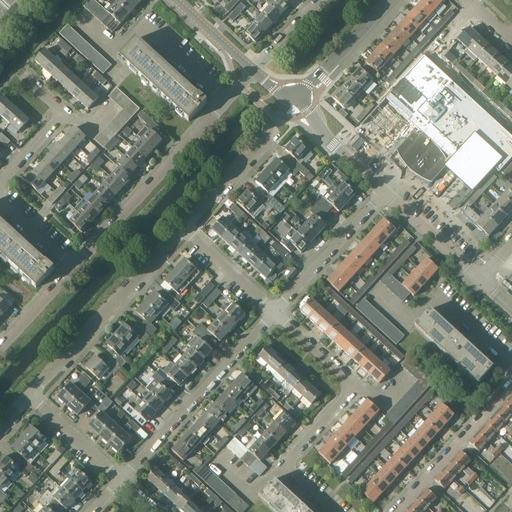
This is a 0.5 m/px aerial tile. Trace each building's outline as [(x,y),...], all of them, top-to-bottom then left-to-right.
[(97,3),(93,0),(91,0),(84,7),(89,12),(97,3)] [(110,0),(107,3),(112,8),(107,13),(110,15),(115,19),(120,25),(130,15),(117,3),(117,2),(114,0),(110,0)] [(134,0),(118,0),(117,2),(117,3),(130,15),(139,4),(134,0)] [(267,0),(266,2),(270,5),(281,15),(290,6),(283,0),(267,0)] [(447,0),(423,0),(422,2),(434,12),(442,3),(443,5),(448,0),(447,0)] [(434,12),(422,2),(414,10),(426,21),(434,12)] [(101,7),(97,3),(89,12),(93,16),(101,7)] [(229,12),(235,6),(231,3),(225,9),(229,12)] [(241,4),(237,8),(241,12),(245,8),(241,4)] [(262,14),(273,24),(281,15),(270,5),(262,14)] [(106,11),(101,7),(93,16),(98,20),(106,11)] [(233,22),(241,12),(237,8),(228,17),(233,22)] [(426,21),(414,10),(406,19),(418,30),(426,21)] [(107,13),(106,11),(98,20),(102,24),(110,15),(107,13)] [(454,14),(450,11),(442,20),(445,23),(454,14)] [(253,23),(264,33),(273,24),(262,14),(253,23)] [(115,19),(110,15),(102,24),(107,28),(115,19)] [(107,28),(112,33),(115,31),(120,25),(115,19),(107,28)] [(418,30),(406,19),(398,28),(410,39),(418,30)] [(445,23),(442,20),(434,29),(437,32),(445,23)] [(264,33),(253,23),(245,32),(256,42),(264,33)] [(60,34),(64,38),(72,29),(68,25),(60,34)] [(410,39),(398,28),(390,36),(402,47),(410,39)] [(458,41),(463,46),(468,50),(479,37),(469,28),(458,41)] [(77,33),(72,29),(64,38),(69,42),(77,33)] [(437,32),(434,29),(426,38),(429,41),(437,32)] [(81,37),(77,33),(69,42),(73,46),(81,37)] [(402,47),(390,36),(382,45),(394,56),(402,47)] [(85,41),(81,37),(73,46),(77,50),(85,41)] [(479,37),(468,50),(477,59),(488,46),(479,37)] [(429,41),(426,38),(418,47),(421,50),(429,41)] [(119,58),(133,71),(189,122),(199,111),(200,112),(207,104),(199,96),(197,98),(135,42),(137,40),(136,39),(119,58)] [(63,49),(66,45),(61,40),(58,44),(63,49)] [(90,45),(85,41),(77,50),(82,54),(90,45)] [(66,45),(63,49),(69,53),(72,50),(66,45)] [(94,49),(90,45),(82,54),(86,58),(94,49)] [(394,56),(382,45),(374,54),(386,65),(394,56)] [(488,46),(477,59),(487,67),(498,55),(488,46)] [(421,50),(418,47),(410,55),(413,58),(421,50)] [(98,53),(94,49),(86,58),(90,62),(98,53)] [(44,69),(54,58),(45,50),(35,60),(44,69)] [(453,66),(456,62),(458,60),(449,51),(443,57),(453,66)] [(95,66),(103,57),(98,53),(90,62),(95,66)] [(367,64),(377,73),(378,74),(386,65),(374,54),(366,63),(367,64)] [(413,58),(410,55),(402,64),(405,67),(413,58)] [(498,55),(487,67),(496,76),(508,64),(498,55)] [(99,70),(107,61),(103,57),(95,66),(99,70)] [(395,89),(386,98),(453,160),(480,184),(495,168),(499,172),(511,157),(511,138),(424,57),(400,84),(395,89)] [(54,58),(44,69),(53,77),(63,66),(54,58)] [(103,74),(111,65),(107,61),(99,70),(103,74)] [(453,66),(463,74),(466,71),(456,62),(453,66)] [(350,79),(363,90),(369,83),(371,81),(371,80),(377,73),(367,64),(361,71),(359,70),(357,72),(350,79)] [(405,67),(402,64),(393,73),(397,76),(405,67)] [(506,85),(511,78),(511,67),(508,64),(496,76),(506,85)] [(63,66),(53,77),(62,85),(72,74),(63,66)] [(463,74),(472,83),(475,80),(466,71),(463,74)] [(99,81),(102,78),(97,73),(94,76),(99,81)] [(385,82),(389,85),(397,76),(393,73),(385,82)] [(72,74),(62,85),(70,93),(81,82),(72,74)] [(102,78),(99,81),(104,86),(107,82),(102,78)] [(342,89),(354,100),(363,90),(350,79),(342,89)] [(390,84),(395,89),(400,84),(395,79),(390,84)] [(472,83),(482,92),(485,89),(475,80),(472,83)] [(81,82),(70,93),(79,101),(89,90),(81,82)] [(122,93),(117,88),(109,97),(114,101),(122,93)] [(354,100),(342,89),(333,98),(345,110),(354,100)] [(482,92),(491,101),(494,98),(485,89),(482,92)] [(89,90),(79,101),(88,109),(98,98),(89,90)] [(119,106),(126,97),(122,93),(114,101),(119,106)] [(0,99),(0,114),(1,116),(11,105),(3,97),(0,99)] [(119,106),(123,110),(131,101),(126,97),(119,106)] [(386,98),(362,124),(428,186),(429,186),(453,160),(410,120),(386,98)] [(491,101),(501,109),(504,106),(494,98),(491,101)] [(131,101),(123,110),(132,118),(140,109),(131,101)] [(365,110),(368,113),(375,106),(371,103),(365,110)] [(11,105),(1,116),(10,124),(20,113),(11,105)] [(501,109),(511,118),(511,116),(511,113),(504,106),(501,109)] [(132,118),(123,110),(119,115),(127,123),(132,118)] [(368,113),(365,110),(356,119),(360,123),(368,113)] [(138,136),(142,140),(154,150),(162,141),(151,131),(157,125),(142,111),(138,116),(148,125),(138,136)] [(19,132),(29,121),(20,113),(10,124),(19,132)] [(119,115),(114,120),(123,128),(127,123),(119,115)] [(114,120),(109,125),(118,133),(123,128),(114,120)] [(109,125),(105,130),(114,138),(114,137),(118,133),(109,125)] [(75,128),(66,137),(77,147),(86,138),(75,128)] [(127,128),(122,133),(127,137),(132,132),(127,128)] [(105,130),(100,135),(109,143),(114,138),(105,130)] [(0,141),(6,147),(10,142),(2,134),(0,135),(0,141)] [(96,140),(104,148),(105,147),(109,143),(100,135),(96,140)] [(77,147),(66,137),(58,146),(69,156),(77,147)] [(114,138),(109,143),(114,147),(119,142),(114,137),(114,138)] [(54,138),(48,146),(54,150),(59,142),(54,138)] [(289,162),(299,171),(305,177),(310,172),(301,164),(306,159),(303,156),(308,150),(296,139),(285,150),(293,157),(289,162)] [(134,149),(145,159),(154,150),(142,140),(134,149)] [(109,143),(105,147),(110,152),(114,147),(109,143)] [(69,156),(58,146),(50,154),(61,165),(69,156)] [(126,158),(137,168),(145,159),(134,149),(126,158)] [(98,156),(93,152),(88,157),(93,161),(98,156)] [(61,165),(50,154),(42,163),(53,173),(61,165)] [(84,162),(88,167),(93,161),(88,157),(84,162)] [(104,162),(100,158),(95,163),(100,167),(104,162)] [(120,168),(129,177),(137,168),(126,158),(118,166),(120,168)] [(266,171),(279,182),(289,171),(294,176),(299,171),(289,162),(284,167),(277,160),(266,171)] [(53,173),(42,163),(34,172),(45,182),(53,173)] [(90,168),(95,172),(100,167),(95,163),(90,168)] [(511,169),(511,164),(511,163),(502,172),(506,176),(511,169)] [(111,178),(123,188),(131,179),(129,177),(120,168),(111,178)] [(324,180),(332,172),(327,168),(319,176),(324,180)] [(81,174),(77,170),(72,175),(77,179),(81,174)] [(259,194),(269,203),(274,198),(269,193),(279,182),(266,171),(256,182),(264,189),(259,194)] [(26,181),(37,191),(45,182),(34,172),(26,181)] [(67,180),(72,185),(77,179),(72,175),(67,180)] [(486,182),(490,185),(496,178),(492,175),(486,182)] [(88,180),(83,176),(79,180),(84,185),(88,180)] [(103,187),(115,197),(123,188),(111,178),(103,187)] [(74,186),(78,190),(84,185),(79,180),(74,186)] [(490,185),(486,182),(478,191),(481,194),(490,185)] [(336,192),(348,203),(356,194),(344,183),(336,192)] [(502,196),(511,204),(511,186),(502,196)] [(60,187),(55,191),(53,194),(58,198),(65,191),(60,187)] [(95,195),(107,206),(115,197),(103,187),(95,195)] [(327,192),(323,197),(318,203),(328,212),(333,207),(339,212),(348,203),(336,192),(331,187),(327,192)] [(255,219),(265,208),(269,212),(273,207),(269,203),(259,194),(255,198),(248,191),(237,203),(255,219)] [(481,194),(478,191),(469,201),(472,204),(481,194)] [(47,201),(52,205),(58,198),(53,194),(47,201)] [(67,194),(63,198),(68,202),(72,198),(67,194)] [(87,204),(98,215),(107,206),(95,195),(87,204)] [(511,209),(511,204),(502,196),(494,205),(506,217),(511,209)] [(54,207),(59,212),(68,202),(63,198),(54,207)] [(472,204),(469,201),(460,210),(476,225),(488,236),(497,226),(485,215),(481,219),(469,208),(472,204)] [(79,213),(90,224),(98,215),(87,204),(79,213)] [(240,218),(244,214),(235,205),(231,210),(240,218)] [(306,224),(318,235),(326,226),(320,221),(326,215),(315,205),(310,211),(314,215),(306,224)] [(506,217),(494,205),(485,215),(497,226),(506,217)] [(71,222),(82,233),(90,224),(79,213),(71,222)] [(244,214),(240,218),(244,223),(249,218),(244,214)] [(282,218),(286,222),(290,218),(286,214),(282,218)] [(221,238),(232,226),(223,218),(212,230),(221,238)] [(375,228),(387,239),(395,230),(384,220),(375,228)] [(293,229),(310,244),(318,235),(306,224),(303,227),(299,223),(293,229)] [(46,279),(54,270),(46,263),(44,265),(0,224),(0,254),(37,288),(46,278),(46,279)] [(232,226),(221,238),(230,247),(241,235),(232,226)] [(387,239),(375,228),(368,237),(379,248),(387,239)] [(310,244),(293,229),(281,243),(291,253),(295,248),(301,254),(310,244)] [(246,230),(241,235),(230,247),(239,255),(250,243),(251,243),(255,239),(246,230)] [(263,239),(267,235),(262,230),(258,235),(263,239)] [(379,248),(368,237),(360,246),(371,257),(379,248)] [(410,243),(406,240),(398,249),(402,252),(410,243)] [(275,251),(280,246),(275,242),(271,247),(275,251)] [(248,263),(259,251),(251,243),(250,243),(239,255),(248,263)] [(280,246),(275,251),(285,260),(289,255),(280,246)] [(371,257),(360,246),(352,255),(363,265),(371,257)] [(404,254),(408,258),(416,249),(412,246),(404,254)] [(390,257),(394,261),(402,252),(398,249),(390,257)] [(259,251),(248,263),(257,271),(268,259),(259,251)] [(408,258),(404,254),(397,263),(400,267),(408,258)] [(273,255),(268,259),(257,271),(266,280),(268,278),(271,281),(273,281),(276,278),(276,275),(273,272),(282,263),(273,255)] [(363,265),(352,255),(344,263),(356,274),(363,265)] [(382,266),(386,270),(394,261),(390,257),(382,266)] [(419,267),(430,278),(438,269),(427,259),(419,267)] [(175,272),(189,285),(200,274),(185,261),(175,272)] [(356,274),(344,263),(336,272),(348,283),(356,274)] [(392,275),(400,267),(397,263),(389,272),(392,275)] [(374,275),(378,278),(386,270),(382,266),(374,275)] [(298,271),(293,267),(289,272),(294,276),(298,271)] [(430,278),(419,267),(411,276),(422,287),(430,278)] [(189,285),(175,272),(165,283),(172,289),(168,294),(178,303),(182,298),(180,296),(189,285)] [(348,283),(336,272),(328,281),(340,292),(348,283)] [(381,280),(385,285),(393,276),(392,275),(389,272),(381,280)] [(366,283),(370,287),(378,278),(374,275),(366,283)] [(398,280),(393,276),(385,285),(390,289),(398,280)] [(411,293),(411,292),(414,295),(422,287),(411,276),(403,285),(407,289),(411,293)] [(402,284),(398,280),(390,289),(394,293),(402,284)] [(206,296),(214,287),(209,283),(201,292),(206,296)] [(358,292),(362,295),(370,287),(366,283),(358,292)] [(325,284),(322,287),(331,295),(334,292),(325,284)] [(403,285),(402,284),(394,293),(399,297),(407,289),(403,285)] [(208,298),(213,303),(221,294),(216,289),(208,298)] [(411,293),(407,289),(399,297),(403,301),(411,293)] [(340,303),(343,300),(334,292),(331,295),(340,303)] [(350,301),(354,304),(362,295),(358,292),(350,301)] [(146,304),(158,315),(167,306),(155,294),(146,304)] [(300,304),(303,308),(300,310),(309,319),(320,307),(308,295),(300,304)] [(213,303),(208,298),(203,304),(208,308),(213,303)] [(369,302),(364,298),(356,307),(361,311),(369,302)] [(0,316),(0,317),(8,308),(0,300),(0,316)] [(348,312),(352,308),(343,300),(340,303),(348,312)] [(373,307),(369,302),(361,311),(365,315),(373,307)] [(158,315),(146,304),(137,313),(150,325),(158,315)] [(245,316),(244,315),(232,304),(229,307),(223,306),(219,309),(223,313),(224,313),(237,325),(245,316)] [(318,327),(329,315),(320,307),(309,319),(318,327)] [(378,311),(373,307),(365,315),(370,319),(378,311)] [(357,320),(361,316),(352,308),(348,312),(357,320)] [(478,383),(493,367),(430,309),(415,326),(478,383)] [(382,315),(378,311),(370,319),(374,323),(382,315)] [(216,322),(229,334),(237,325),(224,313),(223,313),(216,322)] [(327,335),(338,323),(329,315),(318,327),(327,335)] [(387,319),(382,315),(374,323),(379,328),(387,319)] [(366,328),(369,324),(361,316),(357,320),(366,328)] [(391,323),(387,319),(379,328),(383,332),(391,323)] [(197,329),(209,340),(212,335),(221,343),(229,334),(216,322),(208,330),(201,324),(197,329)] [(336,343),(347,331),(338,323),(327,335),(336,343)] [(396,327),(391,323),(383,332),(388,336),(396,327)] [(375,336),(378,332),(369,324),(366,328),(375,336)] [(108,345),(120,357),(114,364),(120,370),(126,363),(124,353),(137,339),(143,345),(149,338),(137,327),(132,333),(125,327),(108,345)] [(392,340),(400,331),(396,327),(388,336),(392,340)] [(191,348),(205,360),(213,351),(205,344),(209,340),(197,329),(193,333),(199,339),(191,348)] [(344,351),(355,339),(347,331),(336,343),(344,351)] [(397,344),(405,336),(400,331),(392,340),(397,344)] [(384,344),(387,340),(378,332),(375,336),(384,344)] [(178,341),(173,337),(167,343),(172,347),(178,341)] [(353,359),(364,347),(355,339),(344,351),(353,359)] [(392,352),(396,348),(387,340),(384,344),(392,352)] [(167,343),(162,349),(167,353),(172,347),(167,343)] [(268,364),(277,354),(268,346),(259,356),(268,364)] [(362,367),(373,355),(364,347),(353,359),(362,367)] [(205,360),(191,348),(183,357),(196,369),(205,360)] [(401,360),(405,356),(396,348),(392,352),(401,360)] [(277,373),(286,363),(277,354),(268,364),(277,373)] [(371,375),(382,363),(373,355),(362,367),(371,375)] [(196,369),(183,357),(175,366),(188,378),(196,369)] [(408,371),(416,362),(410,357),(402,365),(408,371)] [(112,375),(114,376),(120,370),(114,364),(110,360),(105,366),(103,363),(101,365),(95,359),(86,368),(103,385),(112,375)] [(413,376),(421,367),(416,362),(408,371),(413,376)] [(286,381),(295,371),(286,363),(277,373),(286,381)] [(380,384),(395,367),(391,364),(387,368),(382,363),(371,375),(380,384)] [(188,378),(175,366),(167,375),(160,369),(156,373),(168,384),(172,380),(180,387),(188,378)] [(419,381),(427,372),(421,367),(413,376),(419,381)] [(249,374),(254,379),(257,376),(252,371),(249,374)] [(294,389),(304,379),(295,371),(286,381),(294,389)] [(427,372),(419,381),(428,389),(435,380),(427,372)] [(146,389),(150,393),(151,392),(164,405),(172,396),(164,388),(168,384),(156,373),(152,378),(155,380),(146,389)] [(234,384),(249,398),(258,388),(242,374),(234,384)] [(90,383),(83,376),(79,380),(81,382),(75,388),(71,384),(59,398),(68,407),(80,393),(81,393),(90,383)] [(257,376),(254,379),(260,384),(263,381),(257,376)] [(303,397),(312,387),(304,379),(294,389),(303,397)] [(132,381),(127,387),(131,391),(137,385),(132,381)] [(419,381),(415,385),(423,393),(428,389),(419,381)] [(225,393),(236,404),(239,400),(244,403),(249,398),(234,384),(225,393)] [(415,385),(411,390),(419,398),(423,393),(415,385)] [(312,387),(303,397),(312,405),(321,395),(312,387)] [(80,393),(68,407),(78,415),(90,402),(98,410),(108,398),(99,390),(89,401),(81,393),(80,393)] [(419,398),(411,390),(406,394),(415,402),(419,398)] [(421,400),(425,404),(433,395),(429,391),(421,400)] [(143,401),(156,414),(164,405),(151,392),(150,393),(143,401)] [(216,403),(227,413),(236,404),(225,393),(216,403)] [(278,401),(280,398),(275,393),(272,396),(278,401)] [(406,394),(402,399),(411,407),(415,402),(406,394)] [(113,400),(120,406),(123,402),(117,396),(113,400)] [(511,413),(511,396),(503,405),(511,413)] [(99,435),(112,421),(103,413),(112,403),(108,398),(98,410),(102,413),(90,426),(99,435)] [(264,403),(261,399),(256,404),(260,408),(264,403)] [(402,399),(398,403),(407,411),(411,407),(402,399)] [(368,400),(367,401),(359,410),(371,421),(380,411),(368,400)] [(425,404),(421,400),(413,409),(417,413),(425,404)] [(156,414),(143,401),(135,410),(128,404),(124,408),(143,426),(147,422),(148,423),(156,414)] [(227,413),(216,403),(208,412),(219,422),(227,413)] [(407,411),(398,403),(394,408),(403,416),(407,411)] [(251,410),(255,413),(260,408),(256,404),(251,410)] [(270,407),(266,404),(262,409),(265,413),(270,407)] [(434,413),(446,425),(454,416),(442,404),(434,413)] [(511,415),(511,413),(503,405),(495,415),(505,424),(504,424),(511,431),(511,430),(511,424),(507,421),(511,415)] [(394,408),(390,412),(399,420),(403,416),(394,408)] [(257,415),(260,418),(265,413),(262,409),(257,415)] [(417,413),(413,409),(405,418),(409,422),(417,413)] [(351,418),(363,429),(371,421),(359,410),(351,418)] [(126,415),(122,411),(117,416),(122,420),(126,415)] [(219,422),(208,412),(199,422),(210,432),(219,422)] [(275,422),(287,433),(296,423),(284,412),(275,422)] [(390,412),(386,416),(391,421),(395,424),(399,420),(390,412)] [(446,425),(434,413),(426,422),(438,434),(446,425)] [(496,433),(504,424),(505,424),(495,415),(486,424),(496,433)] [(191,428),(197,421),(194,418),(187,425),(191,428)] [(247,421),(244,418),(239,423),(242,427),(247,421)] [(343,427),(355,438),(363,429),(351,418),(343,427)] [(409,422),(405,418),(397,427),(401,431),(409,422)] [(137,433),(141,429),(131,420),(122,430),(109,444),(119,453),(124,448),(125,449),(128,446),(126,445),(131,439),(126,435),(132,428),(137,433)] [(109,444),(122,430),(112,421),(99,435),(109,444)] [(383,430),(386,433),(395,424),(391,421),(383,430)] [(210,432),(199,422),(190,431),(201,441),(210,432)] [(287,433),(275,422),(266,432),(278,443),(287,433)] [(438,434),(426,422),(418,431),(430,442),(438,434)] [(234,429),(237,432),(242,427),(239,423),(234,429)] [(253,426),(249,423),(244,428),(248,431),(253,426)] [(496,433),(486,424),(478,433),(487,442),(496,433)] [(335,436),(347,447),(355,438),(343,427),(335,436)] [(401,431),(397,427),(389,436),(393,439),(401,431)] [(22,438),(37,451),(46,441),(31,428),(22,438)] [(239,434),(243,437),(248,431),(244,428),(239,434)] [(375,439),(378,442),(386,433),(383,430),(375,439)] [(201,441),(190,431),(181,441),(192,451),(201,441)] [(430,442),(418,431),(410,440),(422,451),(430,442)] [(278,443),(266,432),(258,441),(269,452),(278,443)] [(487,442),(478,433),(469,443),(479,452),(487,442)] [(327,444),(339,455),(347,447),(335,436),(327,444)] [(393,439),(389,436),(381,445),(385,448),(393,439)] [(230,441),(226,437),(221,442),(225,446),(230,441)] [(40,455),(36,452),(37,451),(22,438),(13,448),(23,457),(18,461),(30,472),(35,467),(31,464),(40,455)] [(231,451),(239,442),(235,438),(227,447),(231,451)] [(254,439),(246,448),(248,450),(249,451),(253,454),(257,458),(261,462),(269,452),(258,441),(257,442),(254,439)] [(367,448),(370,451),(378,442),(375,439),(367,448)] [(422,451),(410,440),(402,449),(414,460),(422,451)] [(192,451),(181,441),(172,450),(184,461),(192,451)] [(216,448),(220,451),(225,446),(221,442),(216,448)] [(236,455),(244,446),(239,442),(231,451),(236,455)] [(339,455),(327,444),(319,453),(331,464),(339,455)] [(385,448),(381,445),(372,453),(376,457),(385,448)] [(504,449),(499,445),(495,450),(499,454),(504,449)] [(61,446),(56,451),(47,461),(52,465),(66,450),(61,446)] [(248,450),(246,448),(244,446),(236,455),(240,459),(248,450)] [(358,457),(362,460),(370,451),(367,448),(358,457)] [(414,460),(402,449),(394,457),(406,469),(414,460)] [(249,451),(248,450),(240,459),(245,463),(253,454),(249,451)] [(491,455),(495,459),(499,454),(495,450),(491,455)] [(452,461),(462,471),(473,481),(477,477),(466,466),(471,461),(461,452),(452,461)] [(376,457),(372,453),(364,462),(368,466),(376,457)] [(257,458),(253,454),(245,463),(249,467),(257,458)] [(389,462),(386,466),(398,477),(406,469),(394,457),(391,455),(387,460),(389,462)] [(0,461),(0,471),(10,480),(19,470),(26,476),(30,472),(18,461),(14,466),(5,457),(0,461)] [(170,460),(175,465),(178,462),(173,457),(170,460)] [(350,466),(354,469),(362,460),(358,457),(350,466)] [(55,467),(60,471),(68,462),(64,458),(55,467)] [(462,471),(452,461),(443,471),(453,480),(462,471)] [(178,462),(175,465),(181,470),(184,467),(178,462)] [(199,467),(202,471),(207,465),(204,462),(199,467)] [(368,466),(364,462),(356,471),(360,475),(368,466)] [(346,478),(354,469),(350,466),(342,474),(346,478)] [(398,477),(386,466),(378,475),(390,486),(398,477)] [(60,471),(55,467),(50,472),(55,477),(60,471)] [(209,470),(206,467),(198,475),(201,479),(209,470)] [(156,487),(165,477),(156,469),(147,479),(156,487)] [(206,483),(214,474),(209,470),(201,479),(206,483)] [(0,498),(3,501),(8,496),(1,490),(10,480),(0,471),(0,498)] [(70,480),(83,492),(91,483),(79,471),(70,480)] [(352,484),(360,475),(356,471),(348,480),(352,484)] [(453,480),(443,471),(434,480),(444,489),(453,480)] [(168,474),(165,477),(156,487),(165,495),(174,485),(177,482),(168,474)] [(210,487),(218,478),(214,474),(206,483),(210,487)] [(390,486),(378,475),(370,484),(382,495),(390,486)] [(199,487),(202,483),(196,478),(193,481),(199,487)] [(214,491),(222,482),(218,478),(210,487),(214,491)] [(470,478),(466,483),(470,486),(474,482),(470,478)] [(62,490),(75,501),(83,492),(70,480),(62,490)] [(309,511),(274,480),(259,496),(276,511),(309,511)] [(222,482),(214,491),(219,495),(227,486),(222,482)] [(382,495),(370,484),(361,493),(374,504),(382,495)] [(179,490),(174,485),(165,495),(173,503),(186,489),(183,486),(179,490)] [(224,499),(232,490),(227,486),(219,495),(224,499)] [(461,487),(457,492),(461,496),(466,491),(461,487)] [(40,494),(43,497),(55,508),(59,503),(67,510),(75,501),(62,490),(54,498),(44,489),(40,494)] [(182,511),(191,501),(186,496),(190,493),(186,489),(173,503),(182,511)] [(436,498),(426,489),(418,498),(428,508),(436,498)] [(232,490),(224,499),(228,503),(236,495),(232,490)] [(216,503),(219,499),(214,494),(211,498),(216,503)] [(232,507),(240,499),(236,495),(228,503),(232,507)] [(40,511),(51,511),(55,508),(43,497),(39,501),(46,507),(40,511)] [(413,511),(423,511),(427,508),(428,508),(418,498),(409,508),(413,511)] [(237,511),(245,503),(240,499),(232,507),(237,511)] [(191,501),(182,511),(197,511),(200,509),(191,501)] [(505,502),(495,511),(508,511),(511,509),(505,502)] [(245,503),(237,511),(244,511),(249,507),(245,503)]
